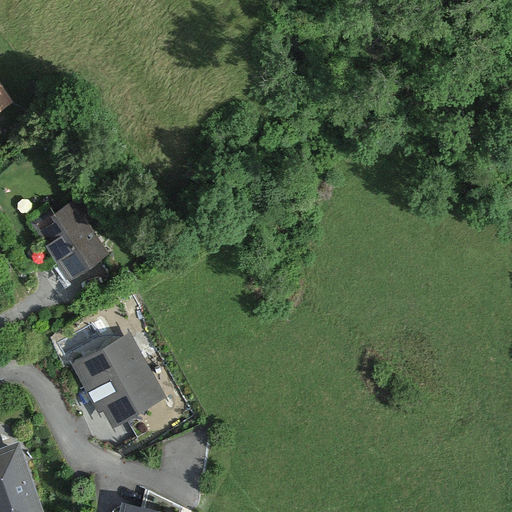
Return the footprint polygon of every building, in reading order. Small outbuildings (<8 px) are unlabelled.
[(0,71),(0,112),(19,99),(0,71)] [(113,254),(74,195),(36,220),(76,279),(113,254)] [(135,329),(79,359),(113,422),(170,392),(135,329)] [(50,511),(24,436),(0,443),(0,511),(50,511)] [(188,511),(127,498),(123,511),(188,511)]
